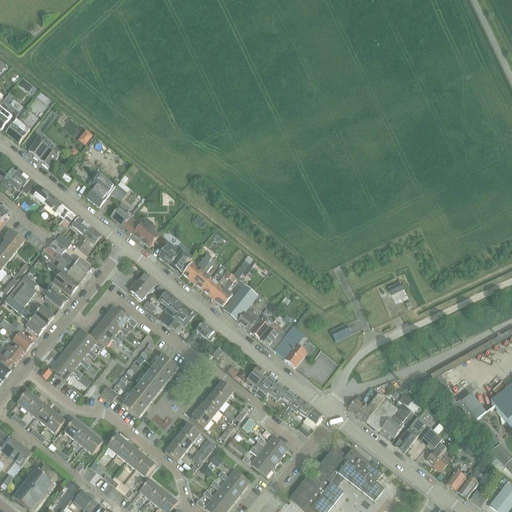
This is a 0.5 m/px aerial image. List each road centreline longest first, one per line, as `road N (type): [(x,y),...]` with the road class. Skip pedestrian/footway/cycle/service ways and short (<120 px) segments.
road 1 (residential): [(72,313),(85,325),(111,296),(217,371),(256,403),(262,421),(304,451)]
road 2 (unclassified): [(325,408),(125,247)]
road 3 (residential): [(193,511),(177,470),(105,415),(74,410),(25,372)]
road 4 (unclassified): [(125,247),(0,145)]
road 5 (unclassified): [(443,496),(333,414)]
road 6 (unclassified): [(412,328),(366,351),(325,408)]
